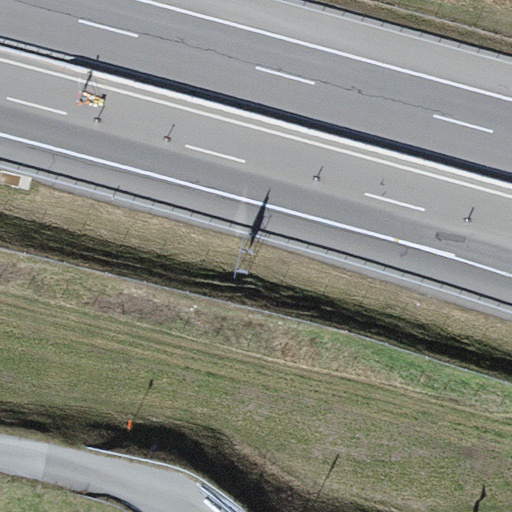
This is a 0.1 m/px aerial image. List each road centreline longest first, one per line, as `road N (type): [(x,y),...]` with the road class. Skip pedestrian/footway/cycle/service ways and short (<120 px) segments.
road 1 (motorway): [(511,135),(6,0)]
road 2 (motorway): [(0,97),(446,216)]
